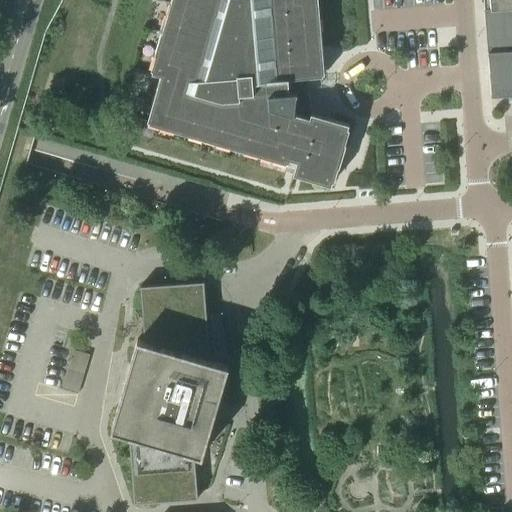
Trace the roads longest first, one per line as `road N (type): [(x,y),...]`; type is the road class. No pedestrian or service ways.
road 1 (residential): [(511,463),(491,205)]
road 2 (residential): [(293,220),(491,205)]
road 3 (residential): [(480,144),(464,0)]
